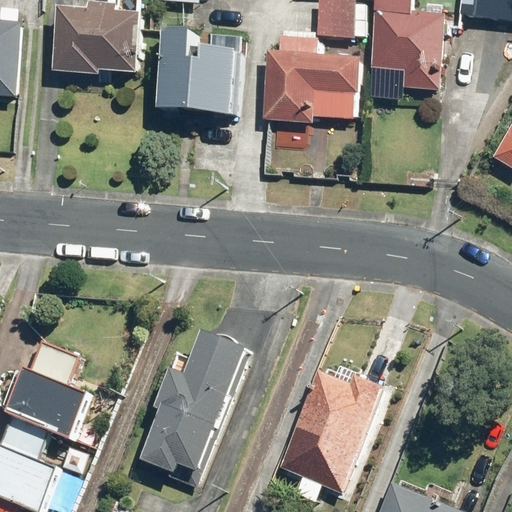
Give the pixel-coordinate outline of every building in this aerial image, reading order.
[(205,8),(205,0),(167,0),(167,6),(205,8)] [(464,32),(464,17),(420,15),(420,0),(381,0),(378,100),(408,101),(409,92),(447,94),(449,31),(464,32)] [(511,0),(469,0),(467,18),(511,23),(511,0)] [(363,3),(325,1),(323,42),(361,44),(363,3)] [(66,14),(61,78),(107,82),(107,76),(145,79),(150,19),(126,17),(126,11),(98,9),(97,17),(66,14)] [(30,29),(0,26),(0,101),(24,104),(30,29)] [(203,69),(205,36),(167,34),(162,120),(245,125),(249,56),(212,53),(211,69),(203,69)] [(325,45),(286,43),(286,56),(272,55),(270,124),(368,128),(371,59),(324,57),(325,45)] [(511,139),(499,160),(511,168),(511,139)] [(207,477),(256,353),(211,335),(194,380),(179,374),(164,413),(170,415),(150,465),(184,479),(188,469),(207,477)] [(81,447),(106,387),(82,377),(89,361),(47,344),(16,419),(81,447)] [(309,481),(302,497),(324,505),(330,489),(353,498),(397,388),(329,361),(285,471),(309,481)] [(1,450),(0,449),(0,499),(29,511),(50,511),(67,474),(46,465),(51,453),(8,435),(1,450)] [(460,511),(398,487),(388,511),(460,511)]
